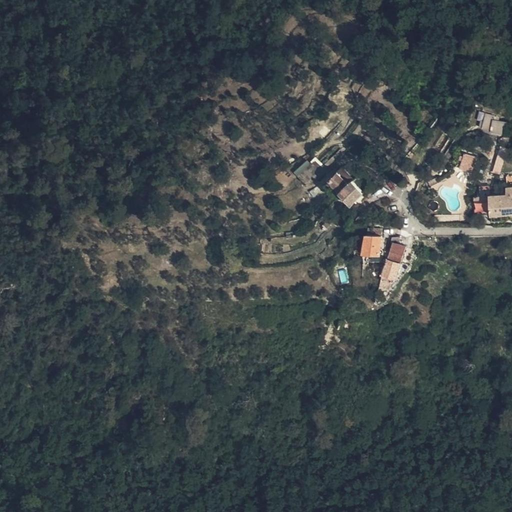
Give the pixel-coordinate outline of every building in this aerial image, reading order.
[(493,120),(490,131),(504,134),(507,123),(493,120)] [(458,168),(470,171),(475,157),(463,153),(458,168)] [(494,173),(500,174),(503,155),(496,154),(494,173)] [(345,206),(360,194),(363,197),(368,191),(353,174),(341,185),(338,181),(343,176),(337,168),(324,179),(335,192),(345,206)] [(329,195),(330,195),(331,196),(335,192),(324,179),(320,183),(329,195)] [(497,195),(494,195),(490,195),(491,220),(504,219),(503,213),(511,212),(511,188),(505,188),(506,195),(497,195)] [(474,198),(475,213),(487,212),(486,197),(474,198)] [(375,253),(375,233),(355,233),(354,253),(375,253)] [(382,257),(395,261),(400,245),(393,243),(395,236),(387,237),(385,242),(387,243),(382,257)] [(388,280),(395,261),(382,257),(375,275),(388,280)] [(388,295),(392,282),(381,278),(377,292),(388,295)] [(2,281),(0,283),(0,290),(2,292),(6,295),(11,287),(2,281)] [(318,324),(329,327),(331,319),(332,314),(316,309),(314,315),(320,318),(318,324)] [(344,318),(341,331),(348,333),(351,320),(344,318)]
